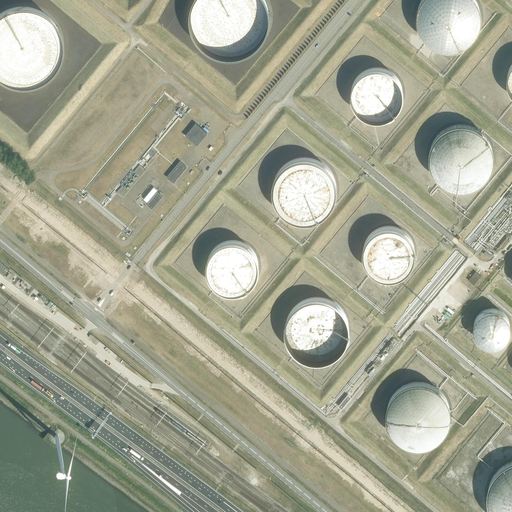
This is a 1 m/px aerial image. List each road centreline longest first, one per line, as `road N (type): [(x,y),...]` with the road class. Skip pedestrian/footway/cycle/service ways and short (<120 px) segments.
road 1 (motorway): [(221,505),(0,336)]
road 2 (unclassified): [(32,268),(180,390)]
road 3 (unclassified): [(180,390),(32,268)]
road 4 (unclassified): [(325,511),(180,390)]
road 5 (motorway): [(0,352),(132,452)]
road 6 (track): [(144,383),(262,485)]
